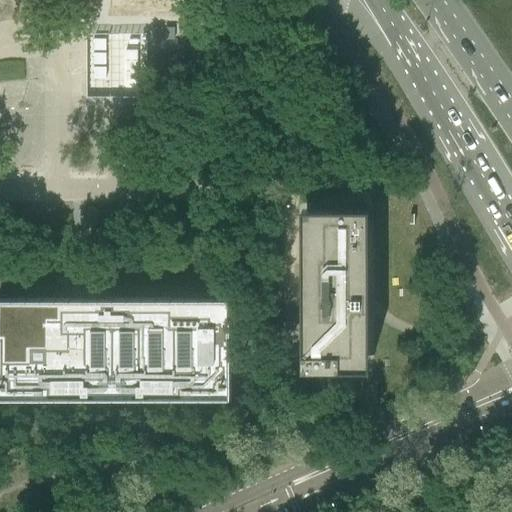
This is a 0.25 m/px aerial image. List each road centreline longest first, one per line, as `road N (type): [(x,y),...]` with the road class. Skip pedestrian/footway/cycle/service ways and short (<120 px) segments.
road 1 (unclassified): [(511,375),(212,511)]
road 2 (unclassified): [(269,511),(511,407)]
road 3 (unclassified): [(243,189),(0,189)]
road 4 (primary): [(402,41),(511,224)]
road 5 (primary): [(511,124),(431,0)]
